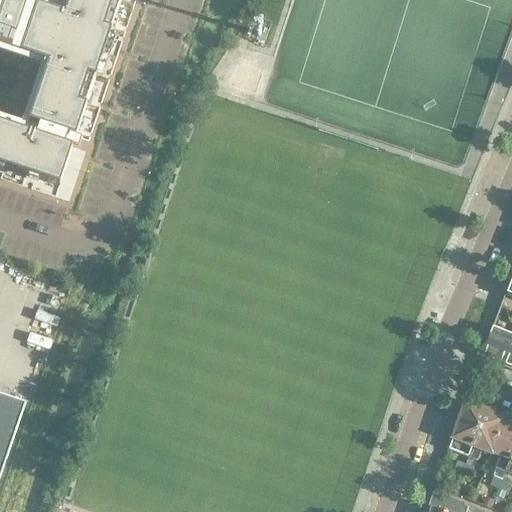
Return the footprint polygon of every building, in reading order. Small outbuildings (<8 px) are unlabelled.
[(0,0),(0,167),(59,187),(72,148),(75,138),(99,66),(102,57),(107,43),(110,34),(121,0),(0,0)] [(511,338),(511,335),(492,328),(480,357),(501,365),(511,338)] [(511,338),(501,365),(511,369),(511,338)] [(0,476),(25,404),(0,396),(0,476)] [(464,404),(448,450),(467,458),(485,412),(464,404)] [(504,419),(485,412),(467,458),(477,462),(481,452),(490,456),(504,419)] [(511,423),(504,420),(504,419),(490,456),(492,457),(493,455),(499,457),(494,469),(495,469),(492,476),(493,476),(490,486),(498,489),(502,478),(504,472),(511,452),(511,423)] [(457,478),(463,466),(454,462),(449,475),(457,478)] [(465,482),(471,469),(463,466),(457,478),(465,482)] [(510,482),(502,478),(498,489),(506,492),(510,482)] [(504,494),(496,491),(494,498),(502,501),(504,494)] [(432,492),(428,507),(444,511),(481,511),(482,511),(464,506),(465,503),(432,492)] [(491,501),(483,499),(481,507),(488,509),(491,501)]
